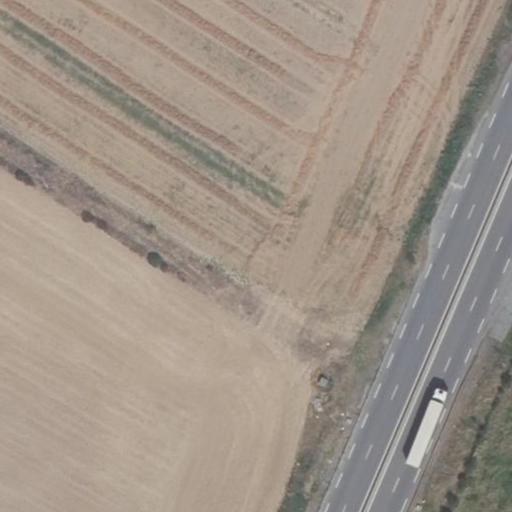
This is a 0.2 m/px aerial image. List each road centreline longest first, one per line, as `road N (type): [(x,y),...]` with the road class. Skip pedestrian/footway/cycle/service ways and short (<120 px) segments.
road 1 (primary): [(511,119),(345,511)]
road 2 (primary): [(384,511),(511,211)]
